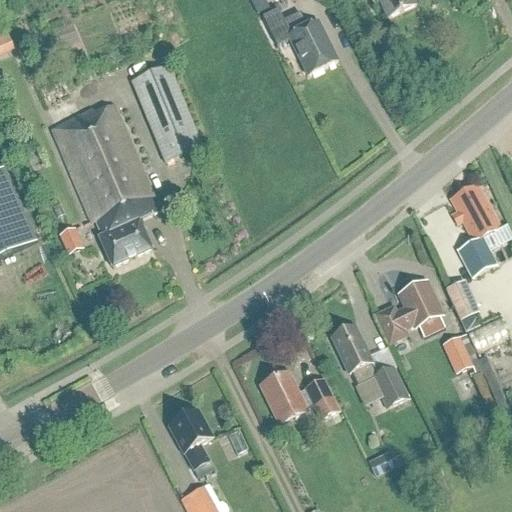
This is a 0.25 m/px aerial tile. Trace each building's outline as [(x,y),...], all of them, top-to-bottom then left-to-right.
[(373,0),(377,7),(379,6),(387,23),(416,10),(411,0),(373,0)] [(278,15),(263,23),(277,51),(288,45),(307,84),(339,68),(319,28),(318,29),(307,34),(299,18),(284,26),(278,15)] [(0,53),(21,44),(15,31),(0,37),(0,53)] [(109,76),(139,74),(138,60),(108,63),(109,76)] [(131,86),(162,167),(201,153),(170,71),(131,86)] [(93,115),(52,135),(92,227),(95,226),(102,241),(99,243),(113,273),(152,255),(139,226),(160,216),(112,111),(95,120),(93,115)] [(474,194),(473,193),(451,205),(474,247),(457,256),(472,284),(497,270),(482,243),(501,233),(479,192),(474,194)] [(67,229),(56,204),(45,209),(55,234),(67,229)] [(60,242),(69,260),(83,253),(75,235),(60,242)] [(10,251),(0,254),(0,264),(13,261),(10,251)] [(444,295),(458,326),(460,326),(465,336),(479,330),(475,319),(477,318),(464,286),(444,295)] [(393,314),(378,322),(390,348),(406,341),(403,335),(415,329),(416,332),(418,332),(424,346),(445,336),(439,322),(441,321),(425,290),(402,301),(408,314),(396,320),(393,314)] [(494,340),(511,332),(511,311),(487,322),(494,340)] [(355,333),(332,344),(349,380),(351,379),(357,391),(373,384),(387,414),(409,403),(394,373),(377,381),(372,369),(355,333)] [(480,378),(463,340),(440,350),(454,380),(471,372),(475,381),(480,378)] [(289,378),(260,392),(276,425),(279,431),(295,423),(308,417),(308,416),(314,413),(306,395),(299,398),(289,378)] [(324,386),(306,395),(314,413),(320,425),(338,417),(324,386)] [(212,444),(197,417),(170,433),(194,476),(200,486),(215,477),(200,451),(212,444)] [(376,483),(398,472),(390,456),(368,467),(376,483)] [(220,506),(213,510),(203,492),(180,504),(184,511),(226,511),(224,508),(220,506)]
